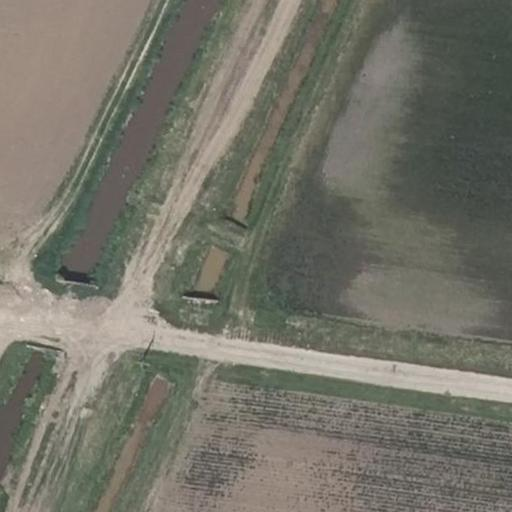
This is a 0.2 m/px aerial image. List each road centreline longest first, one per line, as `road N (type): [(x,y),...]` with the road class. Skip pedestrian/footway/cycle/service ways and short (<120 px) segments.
road 1 (track): [(511,393),(0,318)]
road 2 (track): [(300,0),(185,240),(111,335)]
